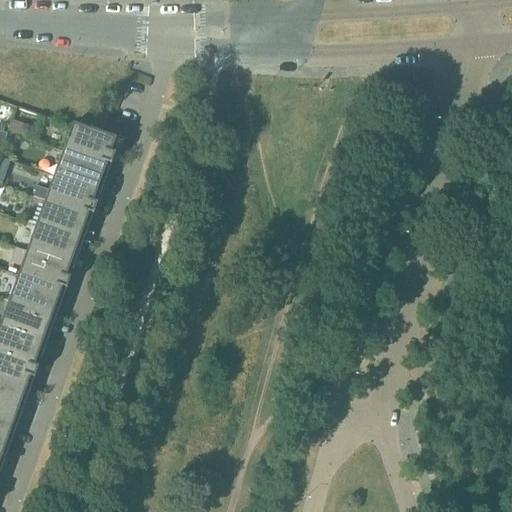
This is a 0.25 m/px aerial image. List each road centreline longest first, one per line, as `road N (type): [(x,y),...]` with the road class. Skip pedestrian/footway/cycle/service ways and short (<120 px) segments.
road 1 (residential): [(178,36),(13,511)]
road 2 (residential): [(511,2),(364,13),(296,40)]
road 3 (residential): [(296,40),(369,54),(511,45)]
road 4 (residential): [(178,36),(0,20)]
